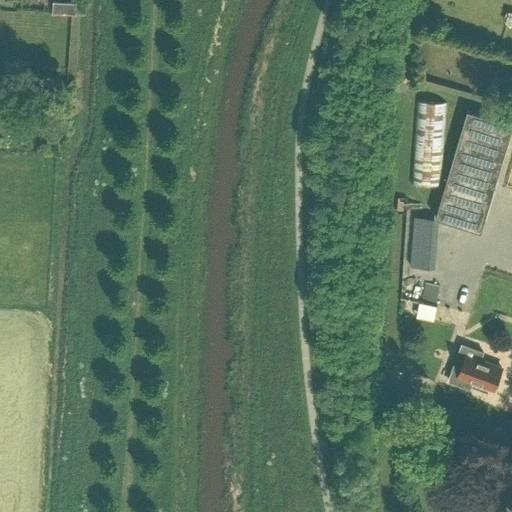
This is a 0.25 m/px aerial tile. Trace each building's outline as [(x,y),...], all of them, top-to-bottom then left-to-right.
[(58,0),(53,0),(53,12),(77,13),(77,1),(58,0)] [(0,75),(16,76),(16,62),(0,60),(0,75)] [(511,77),(506,76),(501,91),(511,94),(511,77)] [(442,183),(446,102),(414,100),(410,182),(442,183)] [(481,231),(511,128),(511,125),(468,112),(437,218),(481,231)] [(414,216),(410,266),(429,267),(433,217),(414,216)] [(422,296),(437,299),(439,283),(425,281),(422,296)] [(421,300),(418,315),(435,318),(438,303),(421,300)] [(495,390),(503,369),(481,361),(484,353),(463,345),(449,381),(471,389),(473,382),(495,390)]
